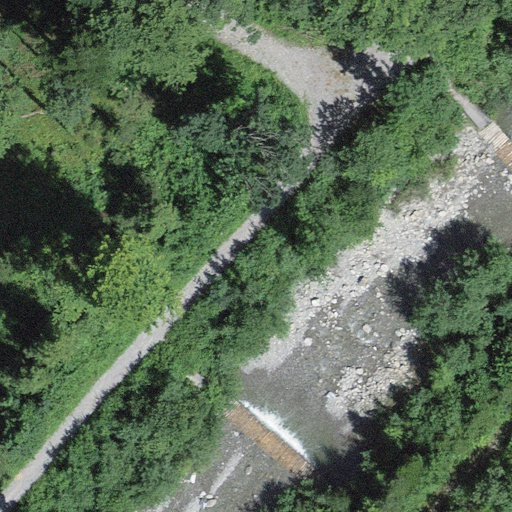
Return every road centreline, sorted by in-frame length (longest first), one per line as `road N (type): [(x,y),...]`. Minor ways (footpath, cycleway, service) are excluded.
road 1 (track): [(468,0),(363,70),(0,500)]
road 2 (track): [(179,0),(220,30),(363,70)]
